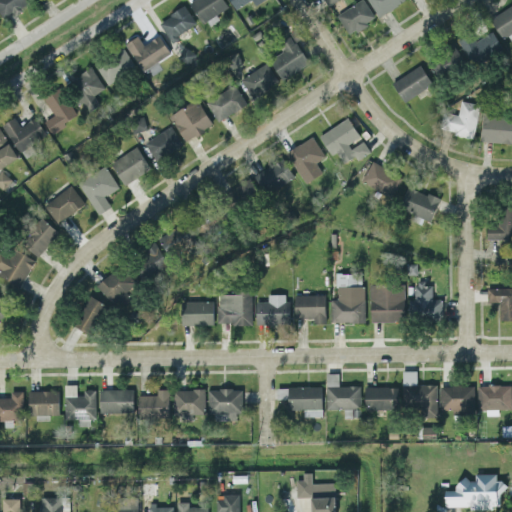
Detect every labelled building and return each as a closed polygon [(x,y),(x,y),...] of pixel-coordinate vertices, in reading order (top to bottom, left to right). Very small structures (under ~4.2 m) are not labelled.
[(30,1),(29,0),(0,0),(0,14),(1,16),(30,1)] [(190,0),(205,26),(219,18),(216,12),(227,6),(223,0),(190,0)] [(230,0),(235,8),(249,0),(251,0),(254,4),(260,0),(230,0)] [(375,17),(363,0),(357,0),(336,14),(348,33),(375,17)] [(403,0),(368,0),(378,15),(403,0)] [(511,38),(511,3),(489,17),(501,38),(508,34),(511,39),(511,38)] [(158,19),(169,39),(196,25),(185,5),(158,19)] [(456,39),(474,64),(501,44),(490,29),(475,40),(468,30),(456,39)] [(170,52),(159,34),(143,43),(137,35),(125,42),(142,70),(170,52)] [(283,49),(269,58),(281,79),(308,62),(291,34),(279,42),(283,49)] [(428,59),(439,77),(464,61),(452,43),(428,59)] [(95,59),(103,81),(134,69),(125,47),(95,59)] [(241,75),(250,95),(277,82),(268,62),(241,75)] [(432,82),(420,63),(391,82),(403,101),(432,82)] [(103,88),(92,66),(67,78),(79,103),(83,101),(87,110),(99,104),(93,93),(103,88)] [(246,103),(234,83),(205,100),(217,120),(246,103)] [(50,131),(77,115),(59,85),(42,95),(53,114),(43,120),(50,131)] [(212,122),(195,97),(168,115),(185,140),(212,122)] [(473,136),(479,103),(460,99),(457,113),(443,110),(439,129),(473,136)] [(511,142),(511,129),(511,115),(482,114),(481,140),(511,142)] [(19,125),(14,116),(2,123),(17,150),(46,134),(36,116),(19,125)] [(318,134),(330,154),(335,151),(343,162),(354,155),(356,159),(369,151),(361,137),(347,116),(318,134)] [(144,140),(155,159),(182,144),(171,125),(144,140)] [(0,168),(18,157),(0,128),(0,168)] [(321,172),(315,160),(323,156),(314,136),(287,148),(302,182),(321,172)] [(121,182),(149,169),(138,146),(111,159),(121,182)] [(254,175),(268,194),(294,174),(280,155),(254,175)] [(390,196),(401,177),(372,159),(360,178),(390,196)] [(98,213),(110,205),(104,195),(118,186),(104,164),(77,181),(98,213)] [(0,171),(0,186),(4,191),(13,181),(2,170),(0,171)] [(259,193),(250,176),(230,188),(240,204),(259,193)] [(44,203),(57,222),(84,203),(71,184),(44,203)] [(432,218),(439,195),(406,186),(399,210),(432,218)] [(486,239),(511,238),(511,205),(496,206),(497,222),(486,223),(486,239)] [(58,230),(38,214),(18,239),(38,255),(58,230)] [(170,256),(199,236),(187,219),(158,239),(170,256)] [(146,274),(167,262),(154,240),(134,252),(146,274)] [(0,272),(18,285),(35,261),(5,241),(0,248),(0,272)] [(130,294),(125,289),(134,281),(118,264),(96,284),(117,307),(130,294)] [(364,272),(336,272),(336,297),(331,297),(331,320),(362,321),(364,272)] [(431,281),(412,282),(413,319),(441,319),(441,297),(432,297),(431,281)] [(402,320),(401,283),(369,284),(370,321),(402,320)] [(511,286),(487,287),(487,301),(498,300),(499,319),(511,318),(511,286)] [(218,292),(218,323),(252,322),(251,292),(218,292)] [(256,300),(255,323),(288,323),(288,293),(267,293),(267,300),(256,300)] [(294,317),(313,317),(313,323),(325,322),(325,293),(294,294),(294,317)] [(72,324),(89,332),(105,302),(88,294),(72,324)] [(0,319),(8,315),(0,298),(0,319)] [(213,300),(182,299),(181,323),(213,324),(213,300)] [(359,384),(338,384),(337,372),(333,372),(333,382),(326,382),(326,408),(343,408),(343,415),(354,415),(354,411),(359,411),(359,384)] [(63,383),(64,418),(78,418),(78,424),(89,424),(89,417),(96,417),(95,390),(76,391),(76,383),(63,383)] [(436,383),(403,384),(403,406),(421,406),(421,416),(437,416),(436,383)] [(511,407),(510,383),(476,384),(477,408),(511,407)] [(474,384),(440,384),(440,409),(473,410),(474,384)] [(287,408),(304,408),(304,415),(321,415),(321,385),(276,386),(277,398),(287,398),(287,408)] [(364,407),(398,408),(398,386),(364,385),(364,407)] [(208,388),(208,419),(236,419),(235,411),(242,411),(242,387),(208,388)] [(132,388),(99,388),(99,412),(133,411),(132,388)] [(169,388),(156,388),(156,394),(138,393),(138,415),(168,416),(169,388)] [(192,413),(204,413),(204,388),(173,388),(173,417),(192,418),(192,413)] [(28,415),(41,414),(41,419),(49,418),(49,413),(59,413),(58,389),(28,390),(28,415)] [(11,396),(0,396),(0,419),(23,419),(23,390),(10,390),(11,396)] [(311,511),(335,511),(335,482),(312,482),(312,472),(303,472),(303,479),(296,479),(296,497),(311,497),(311,511)] [(445,507),(505,506),(504,480),(496,480),(496,472),(475,473),(475,479),(455,479),(455,490),(445,490),(445,507)] [(239,511),(239,495),(216,495),(216,511),(239,511)] [(40,496),(39,511),(61,511),(61,496),(40,496)] [(138,511),(139,496),(118,496),(117,504),(108,504),(107,511),(138,511)] [(19,511),(19,497),(2,498),(2,511),(19,511)] [(207,511),(208,506),(188,506),(188,501),(177,501),(177,511),(207,511)]
